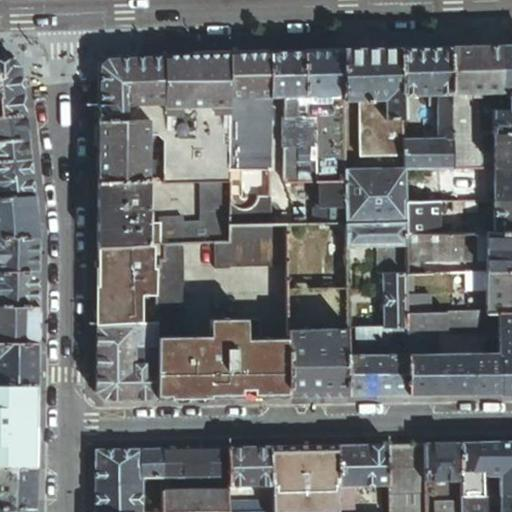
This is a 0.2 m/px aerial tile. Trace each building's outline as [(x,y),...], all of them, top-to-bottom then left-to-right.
[(511,47),(498,48),(499,94),(509,94),(509,113),(511,112),(511,47)] [(499,94),(498,48),(481,49),(481,94),(499,94)] [(478,94),(480,94),(481,94),(481,49),(450,50),(451,95),(453,95),(478,94)] [(451,95),(450,50),(424,50),(399,51),(401,97),(436,96),(437,141),(451,141),(451,95)] [(401,97),(399,51),(358,52),(344,53),(344,99),(344,103),(359,103),(376,103),(379,101),(385,106),(385,142),(402,141),(401,97)] [(319,100),(344,99),(344,53),(305,54),(305,100),(305,110),(315,110),(319,105),(319,100)] [(305,100),(305,54),(284,54),(271,55),(270,101),(283,101),(305,100)] [(270,101),(271,55),(230,56),(229,105),(270,104),(270,101)] [(229,105),(230,56),(164,58),(164,107),(164,110),(229,109),(229,105)] [(164,107),(164,58),(105,60),(99,66),(98,123),(125,124),(125,108),(143,107),(164,107)] [(0,61),(0,115),(24,113),(19,70),(13,61),(0,61)] [(480,124),(478,94),(453,95),(453,126),(463,126),(469,124),(470,124),(480,124)] [(499,94),(481,94),(480,94),(481,124),(495,123),(495,113),(509,113),(509,94),(499,94)] [(318,184),(344,184),(344,172),(344,103),(344,99),(319,100),(319,105),(315,110),(305,110),(305,129),(291,129),(284,129),(284,184),(318,184)] [(291,122),(291,129),(305,129),(305,110),(305,100),(283,101),(284,121),(291,122)] [(360,142),(385,142),(385,106),(379,101),(376,103),(359,103),(360,142)] [(270,173),(270,104),(229,105),(229,109),(228,184),(227,200),(242,201),(242,173),(270,174),(270,173)] [(125,108),(125,124),(143,124),(143,107),(125,108)] [(158,138),(164,138),(164,110),(164,107),(143,107),(143,124),(148,124),(148,138),(158,138)] [(214,184),(228,184),(229,109),(164,110),(164,138),(164,143),(163,181),(163,182),(214,184)] [(511,135),(511,112),(509,113),(495,113),(495,123),(495,134),(494,135),(511,135)] [(0,139),(27,138),(24,113),(0,115),(0,139)] [(125,124),(98,123),(97,185),(148,181),(148,138),(148,124),(143,124),(125,124)] [(481,124),(481,134),(495,134),(495,123),(481,124)] [(469,134),(481,134),(481,124),(480,124),(470,124),(469,124),(469,129),(469,134)] [(462,129),(463,126),(453,126),(453,134),(462,134),(462,129)] [(511,169),(511,135),(494,135),(481,135),(481,137),(481,142),(482,151),(493,150),(493,170),(511,169)] [(0,159),(29,158),(27,138),(0,139),(0,159)] [(158,138),(148,138),(148,181),(149,181),(163,181),(164,143),(158,138)] [(402,159),(402,141),(385,142),(360,142),(360,159),(402,159)] [(451,170),(451,151),(451,141),(437,141),(402,141),(402,159),(403,171),(451,170)] [(482,151),(451,151),(451,170),(493,170),(493,150),(482,151)] [(0,197),(33,195),(29,158),(0,159),(0,197)] [(511,202),(511,169),(493,170),(493,203),(511,202)] [(493,170),(451,170),(403,171),(404,204),(437,204),(452,204),(478,203),(493,203),(493,170)] [(404,204),(403,171),(344,172),(344,184),(344,210),(345,226),(404,225),(404,204)] [(148,181),(97,185),(97,249),(153,247),(163,247),(163,225),(160,224),(149,224),(149,181),(148,181)] [(227,204),(227,200),(228,184),(214,184),(214,224),(227,224),(227,204)] [(319,210),(344,210),(344,184),(318,184),(319,210)] [(0,236),(37,236),(33,195),(0,197),(0,236)] [(270,227),(270,201),(263,201),(263,203),(262,206),(260,209),(257,213),(255,215),(249,217),(242,217),(236,214),(231,210),(229,207),(227,204),(227,224),(227,227),(270,227)] [(511,234),(511,202),(493,203),(493,235),(511,234)] [(478,203),(452,204),(452,214),(478,214),(478,203)] [(437,204),(404,204),(404,225),(405,236),(437,235),(437,234),(437,204)] [(311,226),(345,226),(344,210),(319,210),(311,210),(311,226)] [(227,244),(227,227),(227,224),(214,224),(196,225),(196,219),(172,221),(172,225),(163,225),(163,247),(185,246),(215,245),(227,244)] [(405,236),(404,225),(345,226),(345,249),(378,249),(404,249),(405,249),(405,236)] [(286,227),(270,227),(227,227),(227,244),(227,270),(286,270),(286,227)] [(511,234),(493,235),(487,235),(487,254),(487,260),(487,264),(487,273),(487,275),(511,274),(511,234)] [(487,235),(437,235),(405,236),(405,249),(405,265),(405,276),(432,275),(432,260),(471,260),(471,254),(487,254),(487,235)] [(0,270),(37,270),(37,236),(0,236),(0,270)] [(227,270),(227,244),(215,245),(215,269),(227,270)] [(186,340),(185,246),(163,247),(163,261),(156,262),(156,327),(156,349),(156,354),(155,366),(155,374),(155,401),(227,400),(227,322),(211,322),(210,340),(186,340)] [(153,270),(153,247),(97,249),(96,298),(96,328),(141,327),(141,297),(155,297),(155,270),(153,270)] [(404,265),(404,249),(378,249),(379,265),(404,265)] [(487,273),(487,264),(487,260),(471,260),(472,274),(487,273)] [(405,276),(405,265),(404,265),(379,265),(378,265),(377,276),(383,276),(405,276)] [(36,305),(37,270),(0,270),(0,305),(36,306),(36,305)] [(511,291),(511,274),(487,275),(487,292),(511,291)] [(487,275),(468,275),(467,292),(487,292),(487,275)] [(405,316),(405,276),(383,276),(383,331),(406,331),(405,316)] [(511,314),(511,296),(487,297),(487,315),(497,315),(511,314)] [(0,341),(36,341),(36,306),(0,305),(0,341)] [(511,360),(511,314),(497,315),(497,336),(498,341),(498,355),(498,361),(511,360)] [(448,315),(405,316),(406,331),(427,331),(437,331),(448,331),(448,329),(448,315)] [(487,315),(448,315),(448,329),(448,331),(448,336),(497,336),(497,315),(487,315)] [(227,400),(286,399),(286,340),(260,340),(260,322),(227,322),(227,400)] [(102,402),(155,401),(155,374),(144,374),(145,366),(135,366),(135,349),(156,349),(156,327),(141,327),(96,328),(95,393),(102,402)] [(356,331),(357,358),(406,357),(406,331),(383,331),(356,331)] [(406,331),(406,357),(406,397),(471,396),(470,356),(437,356),(427,356),(427,331),(406,331)] [(437,356),(437,331),(427,331),(427,356),(437,356)] [(346,398),(346,358),(346,332),(286,332),(286,340),(286,399),(346,398)] [(0,383),(36,384),(36,341),(0,341),(0,383)] [(486,355),(498,355),(498,341),(486,341),(486,355)] [(511,360),(498,361),(498,355),(486,355),(470,356),(471,396),(511,395),(511,360)] [(357,358),(346,358),(346,398),(356,398),(406,397),(406,357),(357,358)] [(155,374),(155,366),(148,366),(145,366),(144,374),(155,374)] [(0,466),(34,467),(36,384),(0,383),(0,466)] [(511,444),(458,446),(459,483),(460,499),(481,499),(481,498),(481,488),(481,476),(498,476),(498,492),(498,498),(498,499),(511,498),(511,444)] [(459,483),(458,446),(423,447),(424,483),(459,483)] [(387,487),(386,447),(336,448),(337,488),(338,488),(352,488),(387,487)] [(424,511),(424,483),(423,447),(386,447),(387,487),(387,511),(424,511)] [(226,479),(226,449),(162,450),(162,480),(167,479),(217,479),(225,479),(226,479)] [(269,488),(268,449),(226,449),(226,479),(226,488),(269,488)] [(335,511),(335,449),(270,450),(270,511),(335,511)] [(162,480),(162,450),(139,451),(140,480),(152,480),(162,480)] [(140,480),(139,451),(94,451),(93,511),(139,511),(140,511),(140,480)] [(0,507),(34,508),(34,467),(0,466),(0,507)] [(225,492),(225,479),(217,479),(217,492),(225,492)] [(162,511),(162,494),(162,485),(152,485),(149,485),(149,510),(140,511),(139,511),(162,511)] [(352,511),(352,488),(338,488),(338,511),(352,511)] [(226,511),(226,504),(226,492),(225,492),(217,492),(167,494),(162,494),(162,511),(226,511)] [(511,511),(511,498),(498,499),(499,503),(498,511),(511,511)] [(486,499),(481,499),(460,499),(460,511),(485,511),(486,503),(486,499)] [(226,504),(226,511),(258,511),(259,503),(226,504)]
